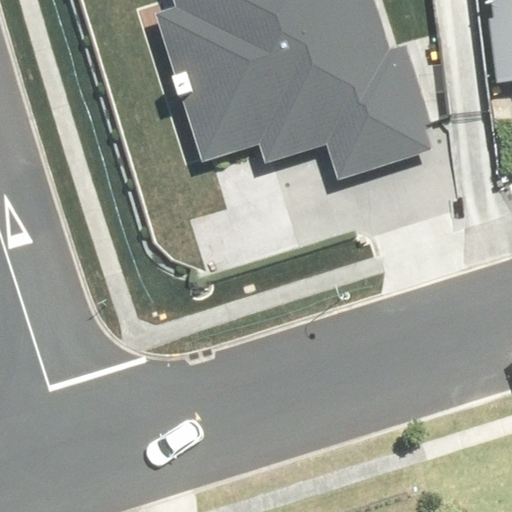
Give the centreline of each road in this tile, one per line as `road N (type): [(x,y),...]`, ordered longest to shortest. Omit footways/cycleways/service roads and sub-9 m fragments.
road 1 (residential): [(73,465),(511,328)]
road 2 (residential): [(0,207),(73,465)]
